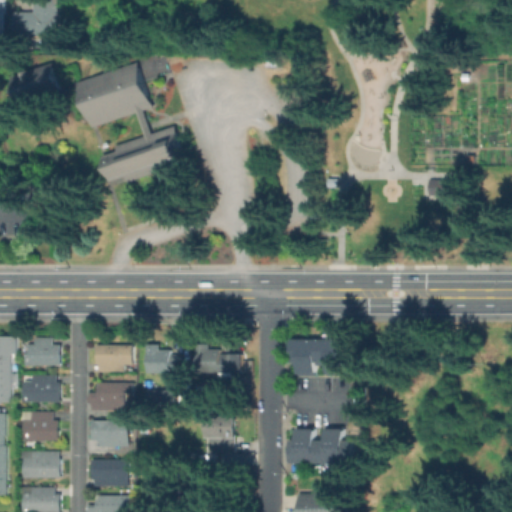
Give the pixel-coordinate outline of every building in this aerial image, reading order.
[(62,0),(62,15),(60,15),(60,35),(16,34),(16,10),(37,10),(37,0),(62,0)] [(147,109),(155,132),(178,124),(190,161),(130,181),(129,175),(114,180),(105,154),(120,149),(118,144),(147,135),(139,111),(95,126),(80,81),(141,60),(156,106),(147,109)] [(25,107),(16,78),(57,64),(67,93),(25,107)] [(337,177),(337,185),(326,185),(327,176),(337,177)] [(429,193),(429,179),(449,178),(449,193),(429,193)] [(16,334),(0,334),(0,400),(11,400),(11,352),(16,352),(16,334)] [(60,364),(60,343),(52,343),(52,336),(34,336),(34,343),(26,343),(26,364),(60,364)] [(350,337),(350,359),(348,359),(348,376),(330,375),(330,358),(318,358),(318,376),(301,376),(301,358),(293,358),(293,336),(350,337)] [(184,353),(184,372),(150,372),(151,348),(149,348),(149,342),(164,343),(163,347),(174,348),(174,353),(184,353)] [(223,347),(223,353),(246,353),(246,371),(200,372),(200,349),(199,349),(198,343),(213,342),(213,348),(223,347)] [(97,370),(134,369),(134,343),(96,344),(97,370)] [(23,400),(23,380),(32,380),(32,373),(56,373),(56,381),(60,381),(60,400),(23,400)] [(124,407),(124,392),(134,392),(134,381),(97,381),(97,391),(89,391),(89,408),(124,407)] [(176,389),(176,407),(151,407),(152,389),(176,389)] [(53,410),(23,410),(23,439),(59,439),(58,418),(54,418),(53,410)] [(241,433),(241,450),(219,450),(219,437),(209,437),(209,414),(239,415),(239,433),(241,433)] [(129,419),(92,419),(92,443),(129,444),(129,419)] [(320,422),(320,435),(326,435),(326,423),(348,423),(348,435),(358,435),(358,463),(292,462),(292,434),(299,434),(299,421),(320,422)] [(60,450),(23,449),(22,476),(60,476),(60,450)] [(129,458),(91,458),(92,485),(129,485),(129,458)] [(59,511),(59,485),(22,486),(22,511),(59,511)] [(155,502),(155,486),(168,486),(167,502),(155,502)] [(349,487),(349,511),(297,511),(297,491),(317,491),(317,487),(349,487)] [(132,511),(133,493),(96,494),(97,504),(88,504),(88,511),(132,511)]
